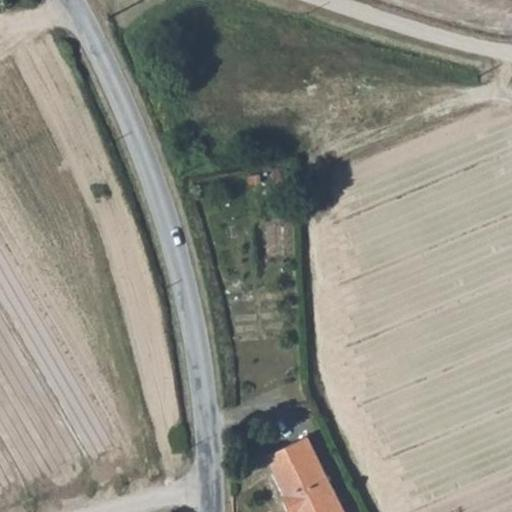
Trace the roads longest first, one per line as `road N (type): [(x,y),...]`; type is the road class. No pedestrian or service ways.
road 1 (unclassified): [(210,511),(202,366),(184,286),(155,179),(74,0)]
road 2 (residential): [(511,53),(326,0)]
road 3 (track): [(90,511),(210,487)]
